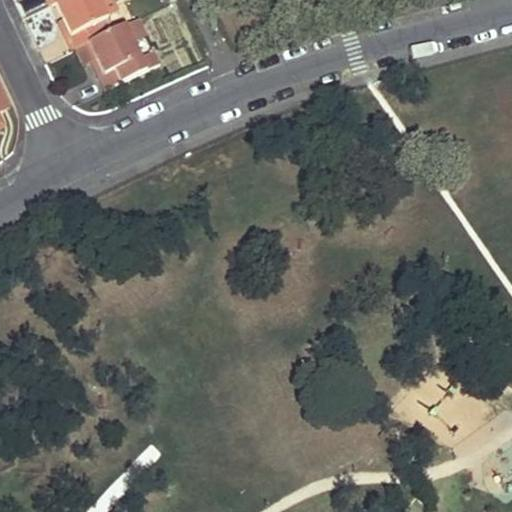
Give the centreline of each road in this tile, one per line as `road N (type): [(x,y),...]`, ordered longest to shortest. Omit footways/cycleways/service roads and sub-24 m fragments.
road 1 (residential): [(68,175),(353,52),(511,14)]
road 2 (residential): [(68,175),(0,29)]
